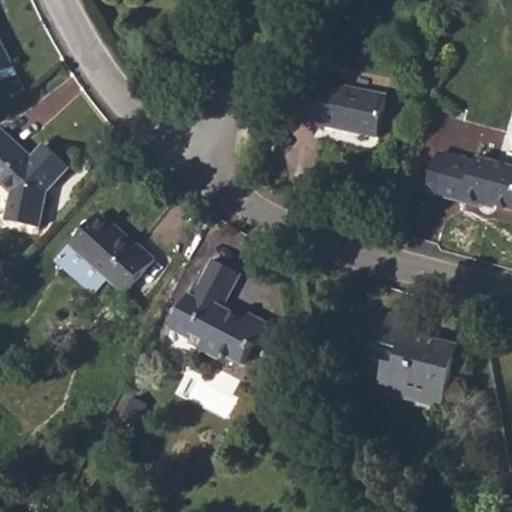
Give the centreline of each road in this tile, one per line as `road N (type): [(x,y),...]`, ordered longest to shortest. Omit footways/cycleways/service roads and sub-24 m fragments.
road 1 (residential): [(206,179),(295,241),(511,300)]
road 2 (residential): [(60,0),(101,71),(206,179)]
road 3 (residential): [(267,0),(206,179)]
